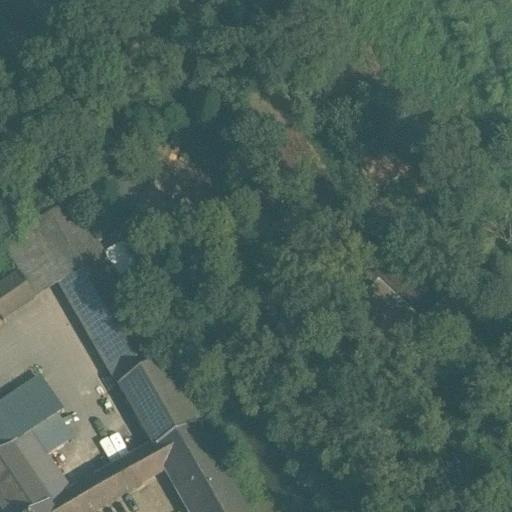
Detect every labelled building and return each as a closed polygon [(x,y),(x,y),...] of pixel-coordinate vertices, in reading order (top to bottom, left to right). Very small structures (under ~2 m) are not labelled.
[(101,190),(139,204),(157,158),(119,144),(101,190)] [(397,153),(358,166),(363,182),(403,168),(397,153)] [(120,389),(161,364),(70,206),(2,247),(9,259),(20,276),(34,301),(59,287),(120,389)] [(9,259),(0,265),(0,289),(20,276),(9,259)] [(20,276),(0,289),(0,318),(3,323),(34,301),(20,276)] [(245,511),(161,364),(120,389),(157,450),(167,469),(182,494),(190,507),(189,507),(192,511),(245,511)] [(0,405),(0,429),(1,429),(14,448),(26,439),(29,438),(63,416),(40,380),(0,405)] [(1,429),(0,429),(0,457),(14,448),(1,429)] [(70,500),(29,438),(14,448),(52,504),(55,502),(58,507),(70,500)] [(52,504),(14,448),(0,457),(0,504),(5,511),(48,511),(55,508),(52,504)] [(157,450),(149,455),(160,475),(163,473),(167,469),(157,450)] [(55,508),(48,511),(95,511),(160,475),(149,455),(70,500),(67,502),(58,507),(55,508)]
